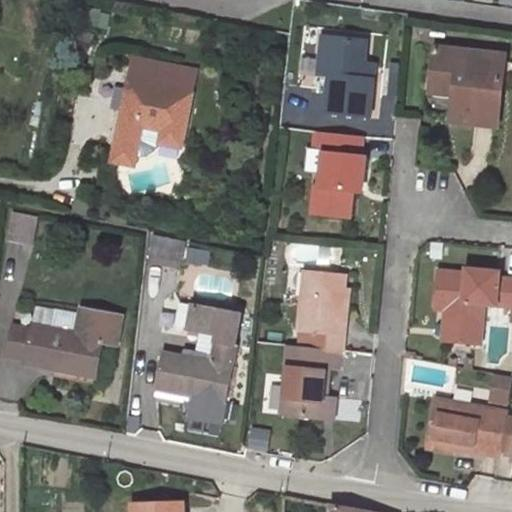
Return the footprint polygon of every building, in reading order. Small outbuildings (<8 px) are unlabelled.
[(321,27),(318,48),(329,50),(327,71),(325,103),(370,107),(374,68),(362,67),(367,32),(321,27)] [(433,42),(430,65),(453,67),(449,90),(445,116),(493,122),(502,52),(433,42)] [(316,70),(327,71),(329,50),(318,48),(316,70)] [(129,57),(125,79),(110,160),(131,163),(132,156),(142,102),(162,107),(158,139),(179,141),(195,67),(129,57)] [(427,85),(449,90),(453,67),(430,65),(427,85)] [(142,102),(132,156),(136,156),(139,156),(143,155),(147,154),(151,151),(154,148),(156,145),(157,142),(158,139),(162,107),(142,102)] [(361,144),(363,129),(321,126),(318,148),(325,148),(322,184),(315,183),(314,210),(352,211),(353,185),(362,186),(366,145),(361,144)] [(29,235),(33,208),(6,201),(0,230),(29,235)] [(188,233),(155,228),(151,254),(185,259),(188,233)] [(189,261),(211,263),(212,250),(190,248),(189,261)] [(445,294),(445,312),(458,312),(456,332),(481,334),(485,293),(511,295),(511,269),(501,269),(500,262),(469,258),(469,265),(438,261),(436,292),(445,294)] [(306,326),(304,340),(341,343),(345,344),(347,328),(340,329),(344,270),(306,266),(300,325),(306,326)] [(232,314),(190,306),(185,328),(209,334),(207,349),(184,345),(182,357),(159,352),(151,387),(220,398),(231,342),(227,340),(232,314)] [(19,334),(0,331),(0,355),(14,359),(13,369),(87,382),(93,348),(108,349),(113,316),(69,309),(67,316),(43,312),(40,331),(20,328),(19,334)] [(458,312),(445,312),(444,331),(456,332),(458,312)] [(280,408),(323,413),(325,392),(328,359),(340,359),(341,343),(304,340),(287,339),(280,408)] [(510,393),(511,383),(511,373),(495,371),(492,390),(510,393)] [(427,438),(501,447),(502,442),(508,409),(509,402),(436,390),(427,438)] [(325,392),(323,413),(335,413),(337,394),(325,392)] [(511,409),(508,409),(502,442),(511,443),(511,409)] [(284,429),(273,428),(271,438),(281,439),(284,429)]
